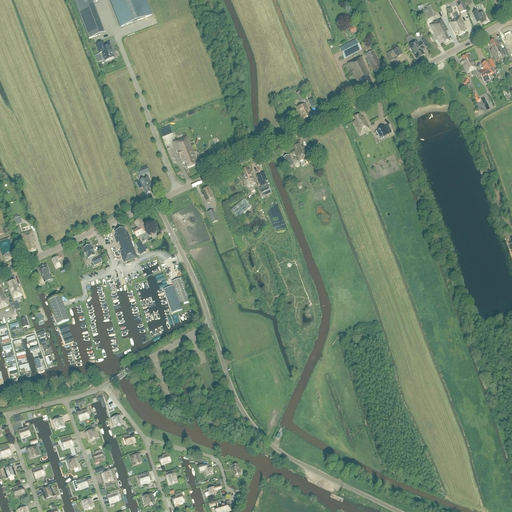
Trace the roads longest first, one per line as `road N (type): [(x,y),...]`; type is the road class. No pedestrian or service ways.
road 1 (tertiary): [(155,202),(511,19)]
road 2 (unclassified): [(398,511),(264,438),(235,399),(210,325)]
road 3 (tertiary): [(0,273),(155,202)]
road 4 (unclassified): [(210,325),(155,202)]
road 5 (unclassified): [(104,386),(210,325)]
